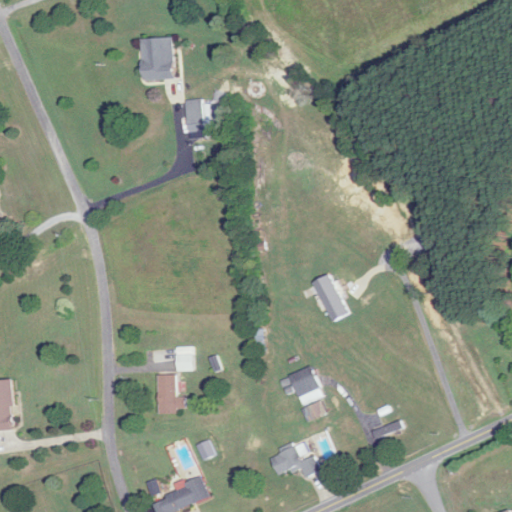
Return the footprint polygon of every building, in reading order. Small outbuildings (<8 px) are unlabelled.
[(178,79),(176,38),(145,39),(147,81),(178,79)] [(206,99),(188,101),(191,133),(209,132),(206,99)] [(352,314),(333,275),(316,284),(336,323),(352,314)] [(325,397),(315,368),(293,375),(303,405),(325,397)] [(179,414),(179,407),(187,407),(187,398),(179,398),(179,375),(161,375),(161,414),(179,414)] [(0,431),(18,430),(15,380),(0,381),(0,431)] [(273,459),(281,477),(304,467),(309,478),(323,472),(316,455),(311,457),(306,444),(273,459)] [(178,511),(212,500),(204,477),(178,486),(180,492),(155,501),(159,511),(178,511)]
